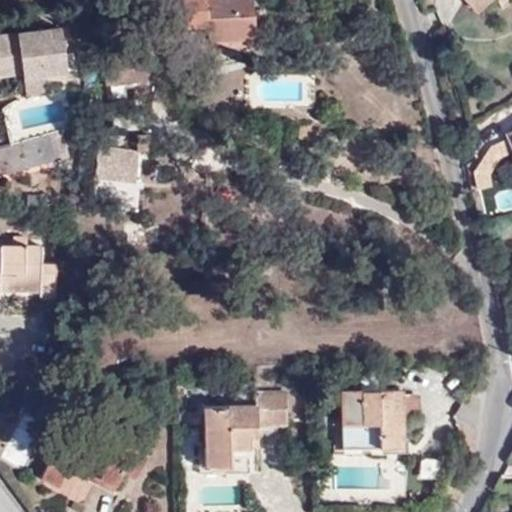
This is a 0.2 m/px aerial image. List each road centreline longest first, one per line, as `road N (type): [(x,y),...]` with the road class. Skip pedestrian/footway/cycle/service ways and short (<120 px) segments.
road 1 (residential): [(496,387),(503,361),(408,0)]
road 2 (residential): [(464,511),(496,387)]
